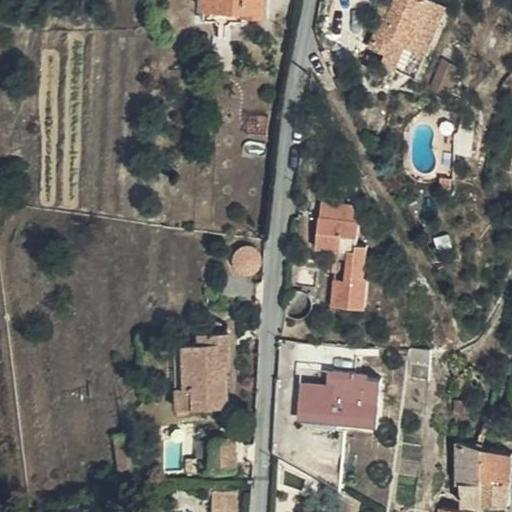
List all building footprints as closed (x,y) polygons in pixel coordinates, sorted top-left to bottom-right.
[(199,0),(199,8),(206,8),(206,25),(248,25),(248,19),(268,20),(269,0),(199,0)] [(391,20),(387,19),(376,48),(389,54),(386,65),(420,80),(451,5),(438,0),(399,0),(397,6),(391,20)] [(380,16),(387,19),(391,20),(397,6),(386,1),(380,16)] [(323,245),(344,248),(354,249),(350,276),(340,276),(336,305),(369,309),(374,277),(368,276),(372,246),(362,244),(365,218),(358,203),(329,199),(323,245)] [(354,249),(344,248),(340,276),(350,276),(354,249)] [(230,359),(239,359),(239,340),(208,339),(208,350),(191,352),(193,393),(186,394),(187,415),(199,415),(236,413),(236,372),(231,372),(230,359)] [(437,344),(417,343),(415,360),(436,361),(437,344)] [(240,372),(239,359),(230,359),(231,372),(236,372),(240,372)] [(384,415),(387,376),(361,374),(361,369),(341,367),(339,393),(313,392),(312,412),(384,415)] [(480,442),(481,433),(482,429),(466,427),(465,433),(464,440),(468,440),(480,442)] [(126,440),(129,458),(139,456),(136,438),(126,440)] [(246,482),(245,452),(225,453),(225,483),(246,482)] [(129,458),(132,473),(142,471),(139,456),(129,458)] [(492,511),(497,511),(496,460),(469,458),(468,498),(474,499),(475,511),(492,511)] [(511,511),(511,461),(496,460),(497,511),(511,511)] [(208,461),(199,462),(199,474),(208,474),(208,461)] [(254,511),(253,497),(219,498),(219,511),(254,511)]
